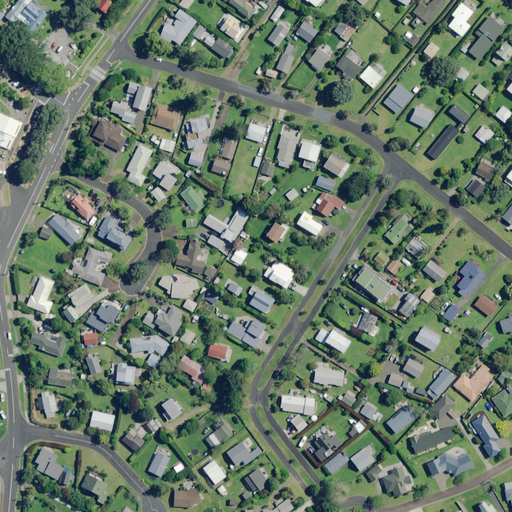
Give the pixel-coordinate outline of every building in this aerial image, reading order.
[(112,3),(106,0),(98,0),(93,9),(105,16),(112,3)] [(194,0),(193,0),(182,0),(179,5),(187,10),(194,0)] [(220,0),(237,12),(236,13),(247,20),(254,10),(244,2),(245,0),(220,0)] [(410,0),(396,0),(400,2),(398,5),(405,9),(410,0)] [(419,2),(411,12),(416,16),(411,23),(418,29),(424,22),(428,26),(446,4),(440,0),(431,0),(425,7),(419,2)] [(26,8),(16,2),(5,19),(13,25),(17,19),(35,32),(48,13),(31,2),(26,8)] [(473,13),(461,4),(451,16),(454,18),(448,26),(462,37),(470,26),(465,23),(473,13)] [(284,10),(279,6),(271,19),(276,22),(284,10)] [(197,22),(179,10),(174,16),(177,18),(171,27),(167,23),(159,35),(170,43),(172,40),(180,45),(197,22)] [(228,18),(226,17),(220,26),(221,28),(220,29),(233,39),(243,26),(229,17),(228,18)] [(468,53),(478,61),(504,30),(489,18),(475,35),(480,39),(468,53)] [(318,30),(305,21),(297,33),(310,42),(318,30)] [(340,36),(347,26),(341,21),(334,31),(340,36)] [(289,30),(279,23),(267,40),(277,47),(289,30)] [(206,30),(200,25),(192,35),(199,40),(206,30)] [(354,32),(348,28),(341,37),(347,42),(354,32)] [(413,47),(420,39),(413,33),(412,35),(407,31),(402,38),(413,47)] [(233,48),(218,38),(211,48),(226,58),(233,48)] [(439,49),(431,42),(423,52),(432,59),(439,49)] [(511,56),(511,51),(503,44),(494,55),(496,56),(491,62),(498,67),(503,62),(506,64),(511,56)] [(275,70),(287,76),(294,60),(292,59),(297,49),(288,45),(284,55),(282,54),(275,70)] [(318,50),(308,63),(319,72),(329,58),(318,50)] [(365,63),(350,50),(337,67),(344,73),(342,75),(350,82),(365,63)] [(388,73),(377,64),(372,69),(369,66),(359,77),(374,89),(388,73)] [(469,74),(461,67),(455,74),(464,81),(469,74)] [(277,72),(267,70),(265,76),(275,79),(277,72)] [(121,119),(133,123),(136,112),(131,111),(133,103),(144,106),(150,86),(131,81),(125,99),(120,98),(120,100),(113,98),(110,109),(119,111),(118,114),(122,115),(121,119)] [(412,95),(398,84),(383,102),(397,114),(412,95)] [(479,85),(472,93),(482,101),(489,93),(479,85)] [(156,101),(150,121),(175,129),(181,109),(156,101)] [(470,118),(456,106),(450,113),(464,124),(470,118)] [(511,114),(503,106),(495,116),(504,123),(511,114)] [(433,116),(416,107),(409,121),(426,129),(433,116)] [(21,123),(0,113),(0,146),(8,150),(21,123)] [(182,141),(184,149),(204,144),(202,134),(198,135),(197,130),(207,127),(205,116),(202,117),(202,119),(185,123),(187,132),(185,132),(187,140),(182,141)] [(104,141),(119,150),(126,138),(118,134),(121,127),(101,117),(100,118),(97,117),(94,117),(91,121),(92,125),(87,136),(102,145),(104,141)] [(245,137),(261,142),(266,126),(250,121),(245,137)] [(459,131),(451,125),(428,154),(436,160),(459,131)] [(494,134),(483,125),(475,136),(485,145),(494,134)] [(278,163),(287,166),(288,160),(290,160),(293,150),(294,150),(298,136),(282,131),(278,147),(279,147),(277,156),(279,157),(278,163)] [(156,140),(157,138),(153,135),(150,140),(158,145),(160,142),(156,140)] [(159,147),(172,151),(175,141),(162,137),(159,147)] [(303,137),(298,153),(305,155),(303,164),(313,167),(321,143),(303,137)] [(226,139),(222,155),(232,158),(236,142),(226,139)] [(152,149),(140,143),(126,169),(130,171),(127,178),(141,185),(146,175),(140,172),(152,149)] [(188,161),(199,166),(202,156),(197,154),(198,152),(192,150),(188,161)] [(331,150),(323,164),(341,175),(349,162),(331,150)] [(211,169),(226,174),(230,162),(215,157),(211,169)] [(158,182),(169,188),(177,176),(169,170),(171,167),(160,160),(152,172),(161,177),(158,182)] [(264,160),(261,172),(270,174),(274,163),(264,160)] [(481,163),(475,175),(490,182),(496,170),(481,163)] [(319,174),(315,184),(332,190),(336,180),(319,174)] [(486,187),(478,180),(473,186),(481,193),(486,187)] [(190,184),(180,193),(195,212),(205,203),(204,202),(207,199),(198,189),(196,192),(190,184)] [(150,190),(157,201),(166,195),(159,185),(150,190)] [(92,209),(93,208),(88,204),(90,202),(85,198),(84,199),(79,195),(77,192),(71,187),(62,196),(68,202),(87,221),(95,212),(92,209)] [(298,194),(293,187),(285,194),(290,200),(298,194)] [(318,203),(315,208),(327,217),(335,205),(338,208),(343,201),(335,195),(334,197),(323,190),(315,201),(318,203)] [(511,202),(501,216),(511,224),(511,202)] [(248,214),(238,208),(228,225),(207,212),(202,221),(230,238),(235,230),(237,232),(248,214)] [(304,209),(296,222),(317,234),(323,224),(311,216),(312,214),(304,209)] [(65,221),(56,213),(47,223),(72,246),(80,237),(74,232),(76,230),(66,221),(65,221)] [(412,219),(406,213),(403,216),(409,222),(412,219)] [(126,250),(132,238),(124,233),(126,229),(115,224),(116,221),(106,216),(96,236),(126,250)] [(186,218),(187,226),(197,225),(196,217),(186,218)] [(414,228),(402,217),(391,229),(391,230),(385,236),(395,245),(403,237),(404,238),(414,228)] [(274,218),(265,233),(276,240),(285,225),(274,218)] [(53,231),(43,227),(40,236),(49,240),(53,231)] [(250,236),(242,231),(239,236),(247,241),(250,236)] [(211,233),(207,241),(219,248),(224,240),(211,233)] [(428,248),(416,236),(405,248),(413,255),(410,258),(415,262),(428,248)] [(205,262),(199,261),(200,257),(201,257),(203,249),(200,248),(201,241),(190,239),(186,256),(178,255),(176,265),(191,268),(190,272),(202,274),(205,262)] [(231,259),(240,264),(246,253),(237,247),(231,259)] [(104,253),(90,248),(83,267),(75,264),(72,272),(78,274),(77,277),(101,286),(105,275),(95,271),(99,261),(109,264),(112,254),(104,251),(104,253)] [(389,258),(381,252),(374,260),(382,266),(389,258)] [(401,267),(393,260),(386,268),(394,275),(401,267)] [(458,293),(464,298),(468,294),(469,295),(485,275),(479,270),(480,269),(469,260),(459,273),(464,277),(456,287),(460,290),(458,293)] [(291,270),(275,261),(271,269),(269,267),(264,276),(287,289),(295,274),(291,271),(291,270)] [(446,273),(430,261),(422,270),(438,283),(446,273)] [(217,271),(209,266),(204,275),(212,280),(217,271)] [(359,286),(358,288),(361,290),(360,291),(366,297),(369,293),(380,303),(384,297),(391,302),(397,294),(364,266),(358,273),(359,274),(353,281),(359,286)] [(54,280),(40,275),(33,295),(30,294),(26,304),(48,313),(52,301),(47,299),(54,280)] [(158,284),(168,290),(166,293),(171,296),(171,298),(184,299),(184,297),(193,294),(192,291),(199,288),(195,279),(186,276),(186,275),(174,275),(174,277),(163,276),(158,284)] [(243,289),(231,282),(227,289),(238,296),(243,289)] [(94,297),(86,284),(68,296),(76,308),(86,301),(87,302),(94,297)] [(274,300),(254,288),(250,294),(254,297),(250,305),(264,313),(266,310),(268,312),(274,300)] [(434,295),(427,289),(420,297),(428,303),(434,295)] [(220,296),(211,290),(206,299),(214,305),(220,296)] [(420,300),(409,291),(404,298),(406,300),(398,311),(407,318),(420,300)] [(490,317),(499,305),(485,295),(483,297),(481,296),(474,305),(490,317)] [(197,304),(188,299),(183,307),(192,313),(197,304)] [(87,322),(103,331),(109,320),(112,321),(120,308),(109,302),(106,307),(101,304),(96,312),(93,310),(87,322)] [(460,311),(452,305),(443,316),(451,323),(460,311)] [(79,317),(71,306),(63,312),(71,323),(79,317)] [(183,312),(172,306),(168,314),(161,310),(157,317),(148,312),(142,322),(153,329),(156,324),(160,326),(158,329),(173,338),(181,324),(175,320),(177,317),(180,318),(183,312)] [(377,319),(364,313),(363,316),(361,315),(355,327),(370,334),(377,319)] [(511,315),(509,317),(509,319),(499,322),(503,334),(509,332),(510,336),(511,335),(511,315)] [(265,327),(250,318),(244,328),(232,322),(226,332),(255,348),(259,340),(258,339),(265,327)] [(362,331),(351,326),(349,331),(359,336),(362,331)] [(442,337),(425,327),(423,330),(420,329),(414,341),(434,352),(442,337)] [(330,334),(321,329),(315,339),(324,345),(325,342),(344,354),(351,342),(332,330),(330,334)] [(195,335),(186,330),(180,340),(189,345),(195,335)] [(493,338),(487,332),(478,344),(484,349),(493,338)] [(61,357),(67,339),(60,337),(59,338),(48,335),(47,337),(34,333),(30,343),(40,346),(39,349),(61,357)] [(97,343),(96,333),(82,335),(83,345),(97,343)] [(147,351),(148,353),(155,353),(155,351),(163,357),(171,345),(157,335),(130,336),(130,352),(147,351)] [(227,348),(210,343),(207,356),(224,360),(227,348)] [(95,353),(85,357),(92,376),(102,372),(95,353)] [(161,359),(152,354),(147,363),(156,368),(161,359)] [(417,358),(411,354),(402,370),(418,378),(424,367),(415,362),(417,358)] [(202,385),(199,389),(209,395),(216,382),(205,375),(208,370),(184,356),(177,368),(190,375),(189,377),(194,381),(191,386),(196,390),(200,384),(202,385)] [(126,367),(127,364),(117,363),(115,384),(134,386),(136,368),(126,367)] [(329,364),(317,363),(314,383),(342,387),(344,372),(328,370),(329,364)] [(472,402),(485,388),(488,390),(495,381),(492,379),(493,377),(487,372),(489,370),(483,365),(470,380),(463,374),(453,386),(472,402)] [(57,372),(58,370),(50,369),(48,384),(70,388),(72,374),(57,372)] [(455,378),(445,369),(426,391),(435,400),(455,378)] [(402,380),(403,379),(391,374),(388,383),(400,387),(405,389),(404,392),(411,395),(413,390),(409,388),(410,384),(402,380)] [(507,381),(502,375),(497,380),(502,385),(507,381)] [(511,392),(508,387),(491,399),(504,418),(511,412),(511,392)] [(60,397),(54,398),(54,396),(49,397),(48,392),(41,394),(42,397),(37,398),(40,410),(44,409),(46,419),(55,417),(54,412),(63,411),(60,397)] [(356,400),(346,393),(341,401),(351,407),(356,400)] [(456,405),(446,395),(429,411),(439,421),(456,405)] [(184,411),(173,397),(162,406),(166,412),(163,415),(169,423),(184,411)] [(314,400),(289,397),(287,411),(314,415),(315,411),(313,411),(314,400)] [(376,411),(366,405),(360,414),(371,420),(376,411)] [(415,418),(405,407),(386,424),(396,435),(415,418)] [(115,416),(93,411),(90,427),(111,431),(115,416)] [(307,426),(299,415),(290,421),(299,432),(307,426)] [(499,440),(484,415),(471,423),(485,445),(483,446),(491,459),(501,452),(495,442),(499,440)] [(158,428),(157,426),(160,423),(157,419),(153,422),(152,420),(144,426),(151,434),(158,428)] [(147,432),(137,423),(122,440),(136,453),(145,442),(142,439),(147,432)] [(359,423),(354,427),(349,432),(353,437),(358,432),(360,433),(364,428),(359,423)] [(233,434),(225,424),(205,439),(213,449),(233,434)] [(447,442),(443,429),(431,433),(430,432),(410,439),(416,454),(447,442)] [(326,432),(313,442),(319,450),(313,454),(320,463),(334,452),(334,451),(342,444),(335,435),(331,438),(328,434),(326,432)] [(249,454),(242,443),(226,453),(235,467),(243,461),(245,465),(262,454),(258,448),(249,454)] [(33,466),(57,478),(64,466),(54,461),(57,454),(42,446),(34,463),(35,464),(33,466)] [(365,449),(351,459),(360,472),(375,461),(371,457),(376,452),(371,446),(366,450),(365,449)] [(346,456),(348,455),(344,450),(324,466),(331,475),(349,460),(346,456)] [(170,458),(157,453),(148,471),(161,477),(170,458)] [(474,468),(466,453),(457,458),(447,454),(426,464),(433,477),(446,470),(448,473),(452,471),(455,477),(474,468)] [(226,477),(214,461),(203,469),(215,485),(226,477)] [(184,469),(181,464),(173,469),(177,474),(184,469)] [(382,470),(378,464),(366,474),(372,482),(379,476),(377,474),(382,470)] [(405,478),(402,467),(391,471),(392,475),(382,478),(387,493),(393,491),(394,496),(407,492),(405,487),(412,484),(410,476),(405,478)] [(249,475),(250,477),(247,479),(253,489),(257,487),(260,491),(269,485),(259,469),(249,475)] [(59,482),(68,484),(71,473),(62,471),(59,482)] [(87,472),(81,486),(100,495),(97,501),(105,505),(110,494),(102,490),(106,481),(87,472)] [(201,502),(200,500),(203,499),(200,493),(198,494),(195,489),(191,481),(182,485),(185,492),(174,492),(174,507),(189,507),(192,506),(201,502)] [(227,491),(222,486),(217,490),(221,495),(227,491)] [(252,501),(247,492),(242,495),(246,504),(252,501)] [(288,511),(293,508),(287,500),(273,511),(288,511)] [(488,508),(484,502),(478,506),(482,511),(480,511),(496,511),(491,505),(488,508)]
